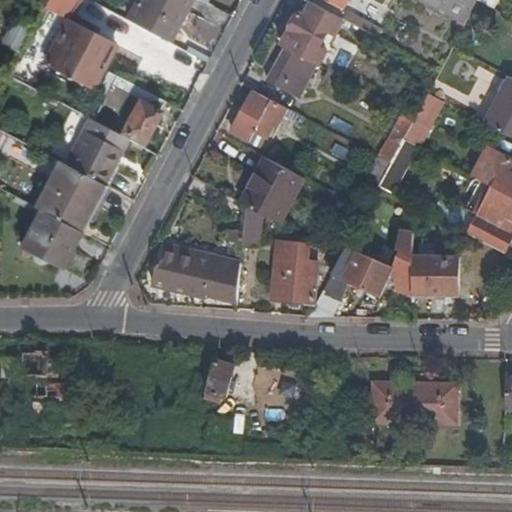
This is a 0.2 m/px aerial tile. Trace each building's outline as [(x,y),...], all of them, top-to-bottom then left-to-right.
[(85,0),(48,0),(70,11),(55,41),(75,51),(67,66),(66,67),(89,79),(101,55),(108,59),(120,37),(77,15),(85,0)] [(136,0),(130,12),(172,34),(189,0),(136,0)] [(349,10),(330,0),(306,0),(286,37),(290,40),(323,57),(324,58),(349,10)] [(436,0),(469,18),(478,0),(436,0)] [(355,4),(351,11),(382,28),(386,20),(355,4)] [(24,43),(37,18),(18,7),(5,33),(24,43)] [(323,57),(290,40),(269,79),(286,88),(294,72),(310,81),(323,57)] [(75,51),(55,41),(47,56),(67,66),(75,51)] [(12,66),(16,58),(8,53),(0,68),(0,69),(8,73),(12,66)] [(101,55),(89,79),(96,83),(108,59),(101,55)] [(169,93),(121,67),(115,78),(142,93),(133,109),(125,125),(130,128),(146,136),(169,93)] [(511,76),(488,119),(511,131),(511,76)] [(142,93),(115,78),(106,94),(133,109),(142,93)] [(287,97),(256,81),(234,123),(254,133),(259,124),(270,129),(287,97)] [(420,109),(416,116),(431,124),(446,97),(431,89),(420,109)] [(385,149),(395,155),(406,135),(416,116),(420,109),(410,104),(385,149)] [(125,125),(97,110),(74,154),(112,174),(123,152),(119,149),(130,128),(125,125)] [(0,139),(9,121),(0,116),(0,168),(2,165),(0,164),(0,139)] [(406,135),(421,143),(431,124),(416,116),(406,135)] [(395,155),(381,181),(396,189),(421,143),(406,135),(395,155)] [(511,154),(492,144),(477,173),(484,177),(494,182),(511,191),(511,154)] [(63,150),(38,199),(42,201),(84,222),(85,223),(110,175),(63,150)] [(270,152),(246,197),(247,197),(268,208),(286,218),(310,173),(270,152)] [(481,207),(494,182),(484,177),(471,202),(481,207)] [(481,207),(471,228),(507,247),(511,237),(511,226),(511,224),(511,191),(494,182),(481,207)] [(470,207),(447,194),(440,206),(464,219),(470,207)] [(268,208),(247,197),(245,238),(265,239),(268,208)] [(84,222),(42,201),(24,237),(65,258),(84,222)] [(399,264),(410,270),(417,273),(417,252),(417,227),(404,226),(403,249),(400,249),(399,264)] [(302,238),(279,236),(274,296),(313,299),(317,256),(301,255),(302,238)] [(330,276),(311,310),(334,311),(352,278),(348,275),(364,246),(349,239),(344,249),(330,276)] [(423,239),(423,252),(439,252),(439,239),(423,239)] [(217,254),(166,242),(158,276),(211,288),(212,284),(241,291),(243,255),(218,249),(217,254)] [(330,276),(344,249),(337,245),(323,272),(330,276)] [(399,264),(364,246),(348,275),(352,278),(384,295),(393,278),(403,283),(410,270),(399,264)] [(423,252),(417,252),(417,273),(417,289),(465,289),(465,252),(439,252),(423,252)] [(144,409),(150,343),(124,340),(122,361),(118,361),(116,383),(130,384),(128,408),(144,409)] [(51,345),(29,347),(30,368),(34,368),(52,367),(51,345)] [(9,351),(11,370),(28,368),(27,350),(9,351)] [(215,373),(211,388),(231,394),(240,361),(220,356),(215,373)] [(53,375),(52,367),(34,368),(35,389),(54,388),(53,375)] [(193,387),(209,392),(211,388),(215,373),(198,369),(193,387)] [(21,375),(6,374),(5,392),(20,392),(21,375)] [(53,375),(54,388),(68,388),(68,375),(53,375)] [(419,420),(420,380),(380,379),(379,419),(419,420)] [(461,381),(420,380),(419,420),(460,421),(461,381)] [(232,413),(213,409),(207,438),(226,442),(232,413)] [(337,441),(337,447),(360,449),(361,443),(337,441)]
